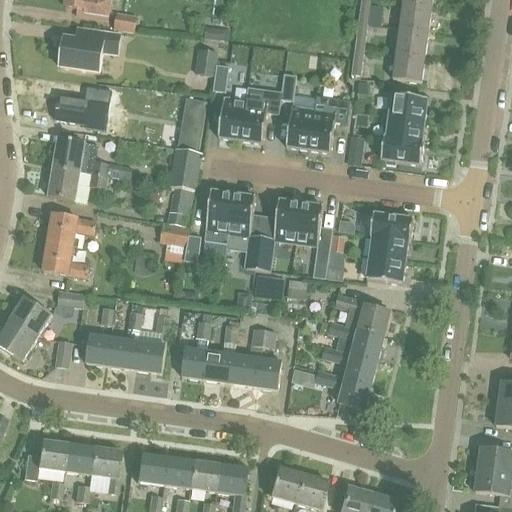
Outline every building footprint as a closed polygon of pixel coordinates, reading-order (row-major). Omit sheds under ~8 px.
[(67,0),(66,9),(79,11),(98,14),(97,21),(108,23),(112,1),(102,0),(67,0)] [(405,0),(404,7),(433,11),(434,0),(405,0)] [(359,27),(369,28),(372,3),(363,2),(359,27)] [(433,11),(404,7),(401,32),(430,36),(433,11)] [(139,26),(137,26),(138,19),(118,15),(115,33),(135,36),(136,33),(138,33),(139,26)] [(359,27),(356,52),(365,54),(369,28),(359,27)] [(226,31),(226,30),(206,29),(205,42),(225,44),(225,43),(230,43),(231,32),(226,31)] [(430,36),(401,32),(398,57),(426,61),(430,36)] [(119,57),(122,36),(104,33),(102,45),(65,39),(61,70),(100,76),(104,55),(119,57)] [(365,54),(356,52),(352,77),(362,78),(365,54)] [(201,53),(197,77),(215,80),(219,56),(201,53)] [(423,87),(426,61),(398,57),(394,83),(423,87)] [(215,94),(228,95),(231,70),(219,68),(215,94)] [(283,103),(295,104),(298,79),(286,78),(283,103)] [(359,97),(369,98),(371,87),(361,86),(359,97)] [(99,118),(103,97),(87,94),(86,104),(59,100),(56,122),(88,127),(89,117),(99,118)] [(315,113),(310,153),(332,156),(338,116),(328,115),(330,99),(317,98),(315,113)] [(394,98),(391,119),(426,124),(429,103),(394,98)] [(209,104),(189,101),(185,124),(205,127),(209,104)] [(248,104),(226,101),(221,141),(243,144),(248,104)] [(265,147),(270,107),(248,104),(243,144),(265,147)] [(310,153),(315,113),(294,110),(288,150),(310,153)] [(390,128),(388,141),(423,146),(426,124),(391,119),(384,118),(383,127),(390,128)] [(367,142),(352,140),(349,169),(364,170),(367,142)] [(388,141),(378,140),(376,148),(384,150),(382,163),(387,164),(387,167),(397,169),(397,165),(423,169),(426,146),(423,146),(388,141)] [(98,164),(100,148),(60,141),(55,170),(110,179),(111,167),(98,164)] [(124,148),(126,167),(137,165),(135,147),(124,148)] [(156,153),(156,167),(169,167),(169,153),(156,153)] [(177,185),(176,191),(195,193),(198,169),(200,155),(186,153),(184,167),(178,166),(175,185),(177,185)] [(89,206),(91,190),(107,193),(110,179),(55,170),(50,199),(89,206)] [(173,196),(168,226),(191,230),(197,194),(195,193),(176,191),(175,196),(173,196)] [(213,194),(206,244),(228,247),(235,197),(213,194)] [(228,247),(227,253),(248,256),(249,256),(257,200),(235,197),(228,247)] [(303,207),(281,203),(275,242),(275,243),(277,244),(297,246),(303,207)] [(511,221),(511,205),(504,204),(502,220),(511,221)] [(304,207),(298,247),(320,250),(325,210),(304,207)] [(374,241),(409,246),(409,245),(412,245),(415,222),(390,219),(390,215),(380,214),(380,218),(375,217),(372,240),(374,240),(374,241)] [(95,237),(97,224),(54,217),(49,246),(75,250),(77,234),(95,237)] [(188,250),(191,230),(168,226),(163,225),(161,245),(188,250)] [(199,266),(203,240),(191,239),(187,264),(199,266)] [(248,256),(246,272),(259,274),(264,240),(252,239),(249,256),(248,256)] [(334,239),(332,254),(342,256),(344,240),(334,239)] [(275,242),(264,240),(259,274),(272,276),(277,244),(275,243),(275,242)] [(371,261),(407,265),(409,246),(374,241),(371,261)] [(72,265),(75,250),(49,246),(44,274),(87,280),(89,267),(72,265)] [(331,257),(318,256),(315,281),(327,282),(329,271),(331,257)] [(407,265),(371,261),(368,283),(404,288),(407,265)] [(327,282),(338,284),(339,272),(329,271),(327,282)] [(284,303),(287,281),(258,277),(255,299),(284,303)] [(84,310),(85,298),(60,295),(59,307),(84,310)] [(336,309),(350,313),(345,329),(348,330),(385,339),(391,315),(366,308),(367,305),(339,298),(336,309)] [(53,317),(25,300),(11,323),(38,340),(53,317)] [(145,308),(133,307),(128,343),(117,342),(113,370),(138,373),(142,345),(140,345),(141,333),(142,333),(145,316),(144,316),(145,308)] [(115,329),(117,313),(105,311),(102,327),(115,329)] [(170,337),(172,320),(160,319),(157,335),(170,337)] [(38,340),(11,323),(0,340),(0,348),(24,364),(38,340)] [(200,324),(198,342),(210,343),(213,326),(200,324)] [(331,327),(329,336),(345,341),(344,341),(341,353),(341,354),(379,363),(385,339),(348,330),(345,329),(332,325),(331,327)] [(238,347),(240,330),(227,328),(225,345),(238,347)] [(255,332),(252,348),(264,350),(267,334),(255,332)] [(278,335),(267,334),(264,350),(276,352),(278,335)] [(113,370),(117,342),(92,338),(88,366),(113,370)] [(69,371),(73,346),(60,344),(57,369),(69,371)] [(142,345),(138,373),(163,376),(167,348),(142,345)] [(326,349),(323,361),(350,369),(347,381),(372,388),(379,363),(341,354),(341,353),(326,349)] [(187,352),(183,379),(204,382),(207,354),(187,352)] [(204,382),(231,386),(235,358),(207,354),(204,382)] [(231,386),(256,389),(259,390),(262,362),(235,358),(231,386)] [(262,362),(259,390),(279,392),(283,364),(262,362)] [(292,384),(300,386),(303,373),(295,371),(292,384)] [(316,386),(344,393),(341,406),(366,412),(372,388),(347,381),(319,373),(316,386)] [(504,385),(501,407),(511,408),(511,373),(510,373),(509,385),(504,385)] [(511,408),(501,407),(498,429),(511,430),(511,408)] [(0,443),(8,422),(0,418),(0,443)] [(65,474),(69,447),(42,443),(40,459),(29,458),(26,481),(37,483),(39,470),(65,474)] [(91,478),(95,451),(69,447),(65,474),(91,478)] [(95,451),(91,478),(110,480),(108,495),(119,497),(121,482),(118,481),(122,454),(95,451)] [(511,454),(483,451),(481,472),(511,476),(511,454)] [(138,484),(164,488),(168,461),(141,457),(138,484)] [(191,491),(194,464),(168,461),(164,488),(191,491)] [(194,464),(191,491),(217,495),(220,468),(194,464)] [(233,511),(244,511),(246,499),(243,499),(247,471),(220,468),(217,495),(236,497),(233,511)] [(296,505),(304,477),(278,470),(271,498),(296,505)] [(511,476),(481,472),(477,494),(511,499),(511,476)] [(304,477),(296,505),(319,511),(321,511),(329,484),(304,477)] [(62,502),(64,486),(52,484),(50,501),(62,502)] [(91,490),(90,490),(78,488),(77,504),(88,506),(91,490)] [(368,511),(372,496),(348,489),(341,511),(368,511)] [(394,511),(397,502),(372,496),(368,511),(394,511)] [(161,511),(163,500),(151,498),(149,511),(161,511)] [(188,511),(189,504),(177,502),(176,511),(188,511)]
